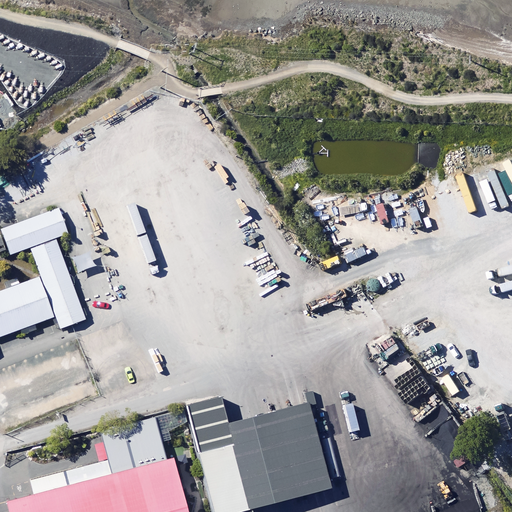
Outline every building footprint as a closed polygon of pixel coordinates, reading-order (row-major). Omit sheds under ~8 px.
[(48,179),(41,160),(27,165),(34,184),(48,179)] [(57,214),(0,234),(10,261),(29,255),(39,285),(0,298),(0,340),(52,322),(58,338),(83,329),(54,246),(67,241),(57,214)] [(234,450),(250,511),(255,511),(333,492),(310,407),(228,429),(234,450)] [(250,511),(234,450),(206,457),(220,511),(250,511)] [(35,502),(10,509),(10,511),(187,511),(175,466),(165,468),(160,451),(30,485),(35,502)]
